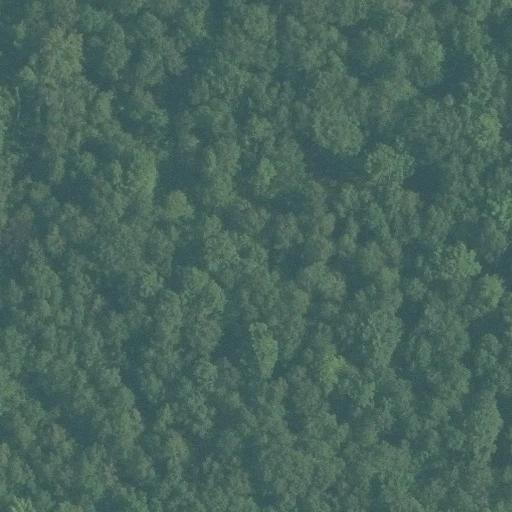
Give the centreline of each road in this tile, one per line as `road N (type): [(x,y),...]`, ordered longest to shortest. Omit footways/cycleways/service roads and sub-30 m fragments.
road 1 (track): [(511,320),(374,169),(0,307)]
road 2 (track): [(374,169),(511,42)]
